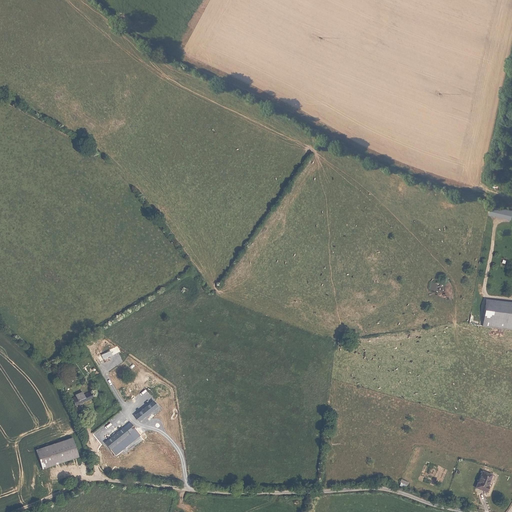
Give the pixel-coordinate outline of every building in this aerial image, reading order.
[(487,214),(510,220),(511,211),(511,210),(490,205),(487,214)] [(480,324),(511,328),(511,306),(483,302),(480,324)] [(113,342),(103,350),(105,354),(116,346),(113,342)] [(86,386),(79,389),(74,392),(73,390),(68,392),(71,399),(89,391),(86,386)] [(134,417),(138,415),(146,408),(151,404),(147,400),(130,414),(133,418),(134,417)] [(123,432),(128,428),(124,423),(122,425),(120,423),(118,425),(123,432)] [(113,429),(118,436),(123,432),(118,425),(113,429)] [(118,436),(103,447),(108,454),(134,433),(129,427),(128,428),(123,432),(118,436)] [(99,441),(103,447),(118,436),(113,429),(99,441)] [(36,453),(43,472),(79,459),(72,440),(36,453)] [(474,485),(485,490),(487,484),(486,483),(490,473),(480,468),(474,485)]
